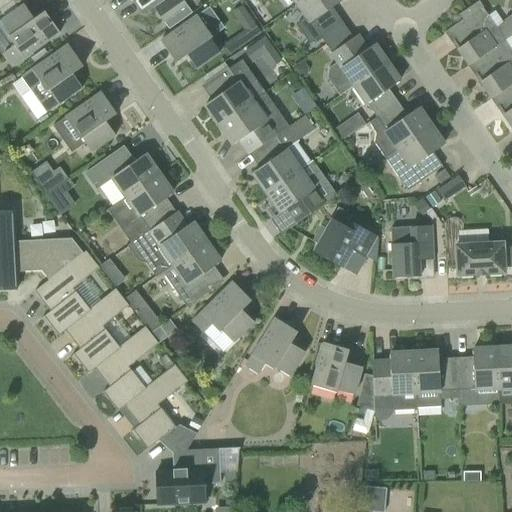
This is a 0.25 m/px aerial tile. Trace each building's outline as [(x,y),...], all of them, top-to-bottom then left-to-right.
[(0,0),(0,11),(16,0),(0,0)] [(131,0),(142,16),(153,8),(163,22),(187,6),(182,0),(131,0)] [(343,1),(342,0),(304,0),(298,5),(305,16),(297,26),(309,45),(342,23),(332,9),(343,1)] [(505,42),(511,36),(511,15),(504,21),(503,24),(493,31),(486,23),(489,19),(478,3),(460,16),(463,20),(444,33),(453,46),(455,44),(469,65),(467,66),(467,67),(504,41),(505,42)] [(60,34),(45,12),(34,20),(24,5),(0,22),(0,52),(2,55),(4,54),(13,67),(60,34)] [(232,14),(252,42),(261,35),(241,7),(232,14)] [(161,42),(176,64),(186,56),(196,70),(220,54),(210,40),(212,38),(197,17),(161,42)] [(242,49),(251,63),(260,56),(272,49),(262,35),(242,49)] [(331,54),(338,63),(328,69),(327,79),(339,97),(354,86),(387,64),(374,45),(363,53),(353,39),(331,54)] [(504,41),(467,67),(476,79),(478,78),(492,98),(490,99),(490,100),(511,84),(511,52),(505,42),(504,41)] [(21,78),(46,114),(82,89),(72,75),(83,67),(68,45),(21,78)] [(251,103),(265,94),(242,61),(229,70),(227,68),(206,83),(216,98),(205,106),(219,126),(251,103)] [(305,63),(294,71),(301,81),(308,77),(308,69),(305,63)] [(376,118),(398,103),(388,90),(399,82),(387,64),(354,86),(376,118)] [(511,84),(490,100),(498,112),(500,110),(511,127),(511,84)] [(92,153),(115,136),(105,122),(116,115),(101,93),(52,127),(62,141),(76,131),(92,153)] [(244,137),(254,152),(288,128),(278,112),(264,122),(251,103),(219,126),(233,145),(244,137)] [(385,159),(431,127),(418,109),(407,117),(398,103),(376,118),(368,124),(375,134),(374,144),(385,159)] [(341,142),(350,135),(343,125),(333,131),(341,142)] [(408,191),(442,168),(432,154),(443,146),(431,127),(385,159),(408,191)] [(253,174),(267,194),(311,162),(288,129),(289,129),(288,128),(254,152),(264,166),(253,174)] [(112,179),(126,198),(159,175),(145,155),(134,163),(123,148),(85,175),(93,186),(94,185),(97,190),(112,179)] [(302,221),(336,197),(311,162),(267,194),(280,213),(291,206),(302,221)] [(60,168),(53,173),(37,184),(46,196),(61,186),(68,180),(60,168)] [(444,170),(434,177),(439,185),(449,178),(444,170)] [(127,247),(127,248),(150,232),(171,217),(161,203),(172,195),(159,175),(126,198),(107,211),(130,244),(127,247)] [(464,187),(458,177),(438,191),(445,201),(464,187)] [(74,188),(68,180),(61,186),(66,193),(74,188)] [(362,194),(366,199),(372,194),(368,189),(370,188),(364,180),(356,186),(362,194)] [(476,187),(467,193),(470,197),(478,191),(476,187)] [(441,203),(434,193),(425,199),(432,209),(441,203)] [(431,212),(422,199),(413,205),(422,219),(431,212)] [(49,281),(82,255),(83,254),(72,240),(14,242),(13,212),(0,212),(0,291),(17,291),(16,273),(41,272),(49,281)] [(156,278),(163,274),(206,243),(192,223),(181,231),(171,217),(150,232),(163,252),(146,264),(156,278)] [(332,221),(327,230),(321,226),(312,242),(318,245),(315,252),(342,268),(352,250),(364,257),(376,264),(378,240),(375,238),(375,237),(349,222),(345,228),(332,221)] [(410,228),(391,229),(392,245),(391,245),(393,279),(420,278),(419,262),(433,261),(431,227),(410,228)] [(456,246),(457,276),(476,275),(476,277),(477,277),(477,275),(484,275),(484,276),(486,276),(486,275),(504,274),(504,269),(511,269),(511,256),(503,256),(503,244),(488,245),(488,230),(470,231),(471,246),(456,246)] [(206,243),(163,274),(187,308),(220,286),(209,271),(220,263),(206,243)] [(59,336),(65,331),(90,311),(89,310),(73,289),(99,269),(86,252),(83,254),(82,255),(49,281),(35,293),(50,312),(42,319),(49,328),(51,326),(59,336)] [(100,267),(106,274),(114,267),(109,260),(100,267)] [(241,312),(251,301),(232,283),(192,323),(203,334),(212,325),(219,333),(221,331),(235,345),(254,323),(241,312)] [(90,311),(65,331),(80,350),(71,357),(79,366),(80,364),(88,374),(95,369),(120,349),(119,348),(103,327),(129,306),(115,290),(100,302),(89,310),(90,311)] [(297,333),(275,319),(245,367),(258,376),(265,365),(274,371),(275,369),(290,378),(305,353),(290,343),(297,333)] [(169,320),(160,327),(165,334),(171,335),(177,331),(169,320)] [(123,406),(145,389),(128,368),(158,344),(144,328),(119,348),(120,349),(95,369),(110,388),(103,393),(117,411),(123,406)] [(354,396),(362,368),(345,364),(349,351),(323,343),(311,386),(337,393),(337,391),(354,396)] [(511,348),(510,349),(496,349),(498,389),(511,388),(511,348)] [(498,389),(496,349),(472,351),(473,364),(456,365),(457,391),(498,389)] [(457,391),(456,365),(438,366),(438,352),(414,354),(417,410),(416,393),(457,391)] [(417,410),(414,354),(390,355),(390,368),(372,369),(374,412),(417,410)] [(166,371),(173,366),(165,355),(158,361),(166,371)] [(123,406),(139,426),(131,432),(138,442),(141,441),(147,450),(163,438),(175,428),(158,406),(188,382),(175,366),(145,389),(123,406)] [(197,433),(202,422),(192,418),(187,429),(197,433)] [(221,484),(219,450),(187,451),(197,435),(179,425),(175,428),(163,438),(178,451),(179,470),(173,470),(173,472),(156,473),(157,506),(205,504),(205,485),(221,484)] [(378,481),(378,470),(364,471),(365,481),(378,481)] [(423,482),(434,481),(434,472),(422,473),(423,482)] [(235,473),(224,474),(225,484),(236,484),(235,473)] [(463,473),(463,483),(480,482),(480,473),(463,473)] [(383,511),(385,487),(366,486),(364,509),(383,511)]
